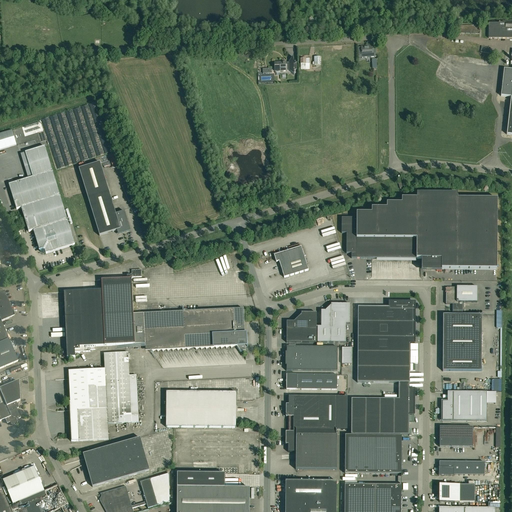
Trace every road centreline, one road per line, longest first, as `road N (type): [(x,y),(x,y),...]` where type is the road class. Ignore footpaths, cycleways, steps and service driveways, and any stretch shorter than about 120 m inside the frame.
road 1 (unclassified): [(0,55),(390,38)]
road 2 (unclassified): [(264,309),(338,288),(422,291),(425,511)]
road 3 (unknown): [(36,374),(106,351),(148,362),(145,428),(96,443),(44,440)]
road 4 (track): [(354,28),(215,35),(89,9)]
road 5 (unclassified): [(236,220),(32,284)]
road 6 (unclassified): [(266,511),(264,309)]
road 7 (unclassified): [(236,220),(395,172)]
road 8 (unclassified): [(32,284),(42,436)]
road 9 (unclassified): [(395,172),(390,38)]
